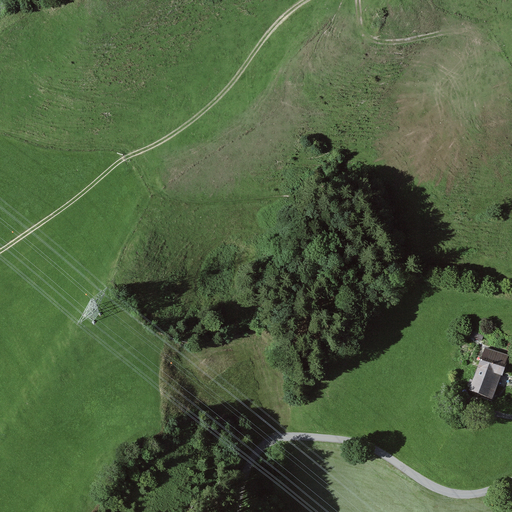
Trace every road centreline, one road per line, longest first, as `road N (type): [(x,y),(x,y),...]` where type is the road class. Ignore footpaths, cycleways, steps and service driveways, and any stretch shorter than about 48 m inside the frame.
road 1 (track): [(0,254),(127,159),(191,125),(223,99),(280,24),(316,0)]
road 2 (track): [(511,482),(472,496),(436,489),(358,442),(273,439),(244,476),(240,511)]
